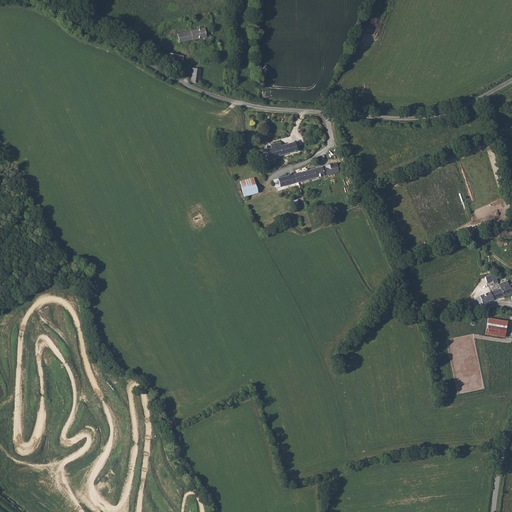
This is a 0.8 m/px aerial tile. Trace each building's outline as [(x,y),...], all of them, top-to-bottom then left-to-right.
[(176,43),(205,37),(206,37),(205,28),(203,22),(195,24),(196,30),(177,34),(168,36),(168,39),(168,41),(175,39),(176,43)] [(183,65),(184,55),(169,54),(168,63),(183,65)] [(200,81),(201,68),(194,67),(192,81),(200,81)] [(272,148),(259,151),(263,162),(268,160),(267,159),(297,150),(294,141),(283,145),(281,140),(271,144),(272,148)] [(336,162),(293,173),(295,182),(339,171),(336,162)] [(295,182),(293,173),(272,178),(274,187),(295,182)] [(244,197),(259,193),(254,177),(240,181),(244,197)] [(301,210),(299,203),(291,205),(293,212),(301,210)] [(492,273),(482,276),(484,282),(490,280),(491,283),(495,281),(492,273)] [(498,288),(501,296),(511,291),(511,282),(506,285),(504,281),(496,284),(498,288)] [(478,304),(501,296),(498,288),(475,297),(478,304)] [(486,335),(506,337),(507,320),(487,318),(486,335)]
